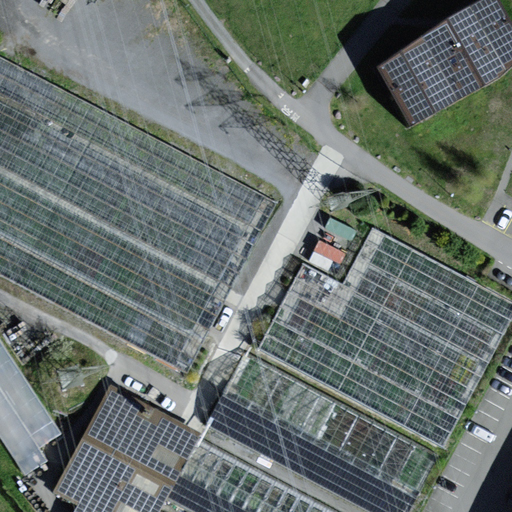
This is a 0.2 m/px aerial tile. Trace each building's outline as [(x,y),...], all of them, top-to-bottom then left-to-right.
[(511,60),(511,35),(490,0),(378,68),(410,122),(511,60)] [(0,279),(190,379),(280,207),(0,60),(0,279)] [(408,511),(511,318),(511,304),(375,232),(346,286),(307,265),(260,353),(252,349),(205,439),(200,447),(323,511),(408,511)] [(112,390),(55,498),(77,510),(76,511),(165,511),(170,504),(205,439),(112,390)] [(323,511),(200,447),(170,504),(185,511),(323,511)]
